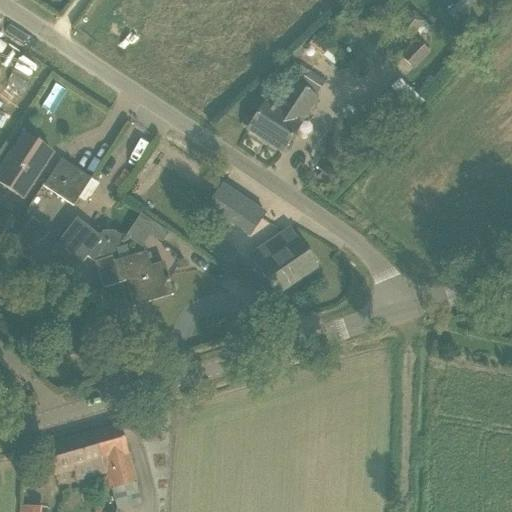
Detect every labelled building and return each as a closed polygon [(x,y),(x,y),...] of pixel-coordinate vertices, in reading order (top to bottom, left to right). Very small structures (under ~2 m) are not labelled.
[(407,41),(410,38),(425,23),(413,11),(394,29),(407,41)] [(322,56),(327,50),(327,49),(314,38),(308,45),(322,56)] [(413,71),(430,54),(415,41),(399,57),(413,71)] [(248,130),(282,152),(299,125),(318,98),(315,96),(324,82),(308,72),(299,86),(292,81),(274,109),(265,104),(248,130)] [(0,184),(22,200),(52,154),(23,135),(0,169),(0,184)] [(73,207),(91,180),(61,160),(43,187),(73,207)] [(324,165),(317,180),(327,185),(335,171),(324,165)] [(206,207),(249,237),(264,215),(221,185),(206,207)] [(133,223),(136,225),(149,235),(157,240),(164,230),(140,213),(133,223)] [(8,249),(30,220),(24,215),(5,244),(4,246),(8,249)] [(1,220),(0,219),(0,238),(2,240),(11,226),(1,220)] [(118,284),(112,263),(110,256),(123,240),(114,232),(102,232),(98,237),(76,219),(53,249),(42,241),(49,233),(31,219),(30,220),(8,249),(65,287),(76,271),(87,258),(94,263),(102,289),(118,284)] [(313,265),(317,263),(308,252),(305,254),(289,231),(265,246),(274,258),(257,269),(276,296),(315,269),(313,265)] [(214,239),(208,255),(229,263),(235,247),(214,239)] [(112,263),(118,284),(131,280),(133,288),(127,290),(133,307),(134,307),(142,304),(171,295),(171,296),(173,295),(163,264),(150,267),(145,254),(112,263)] [(0,294),(17,293),(15,274),(0,275),(0,294)] [(95,433),(106,473),(109,485),(116,510),(141,503),(135,483),(119,426),(95,433)] [(95,433),(47,446),(55,475),(73,470),(76,481),(106,473),(95,433)]
